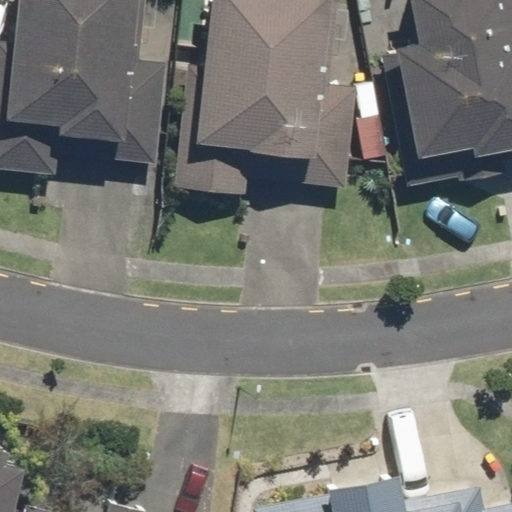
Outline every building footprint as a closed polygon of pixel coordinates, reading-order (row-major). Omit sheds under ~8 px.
[(142,0),(22,0),(18,40),(0,38),(0,163),(56,169),(58,148),(91,151),(94,127),(129,130),(142,0)] [(336,0),(214,0),(204,185),(249,187),(249,176),(345,182),(350,82),(332,81),(336,0)] [(511,0),(421,0),(429,32),(374,45),(408,191),(511,166),(511,0)] [(0,511),(142,511),(144,505),(110,497),(106,511),(66,511),(43,506),(42,511),(15,511),(28,457),(15,454),(19,438),(0,433),(0,511)] [(511,511),(511,499),(489,505),(485,486),(416,503),(404,454),(332,473),(334,483),(253,503),(255,511),(511,511)]
